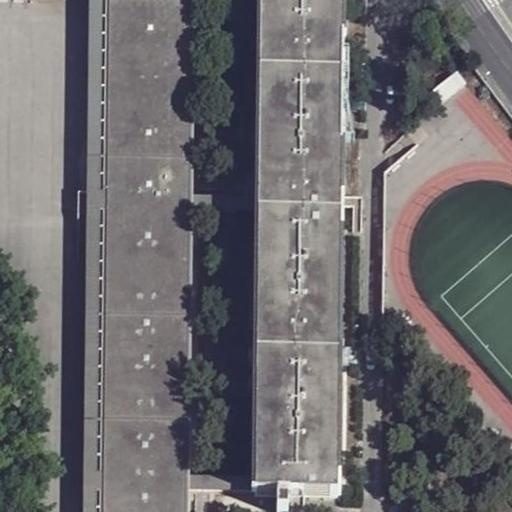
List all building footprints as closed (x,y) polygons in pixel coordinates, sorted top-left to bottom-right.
[(110,0),(88,0),(85,496),(105,497),(108,128),(110,1),(110,0)] [(340,498),(342,0),(260,0),(260,149),(260,162),(258,478),(257,493),(257,496),(340,498)] [(108,128),(192,128),(194,1),(110,1),(108,128)] [(192,128),(108,128),(105,497),(104,511),(188,511),(189,493),(189,478),(191,162),(191,148),(192,128)] [(260,162),(260,149),(191,148),(191,162),(260,162)] [(257,493),(258,478),(189,478),(189,493),(257,493)]
